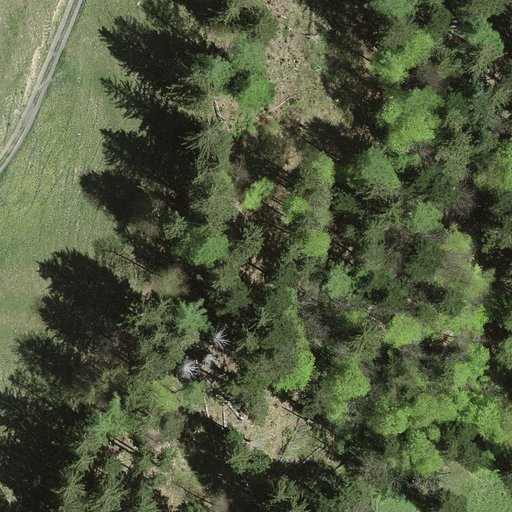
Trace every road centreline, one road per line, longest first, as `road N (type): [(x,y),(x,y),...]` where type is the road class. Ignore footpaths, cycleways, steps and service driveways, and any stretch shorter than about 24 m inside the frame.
road 1 (track): [(511,275),(442,0)]
road 2 (track): [(71,0),(39,96),(0,174)]
